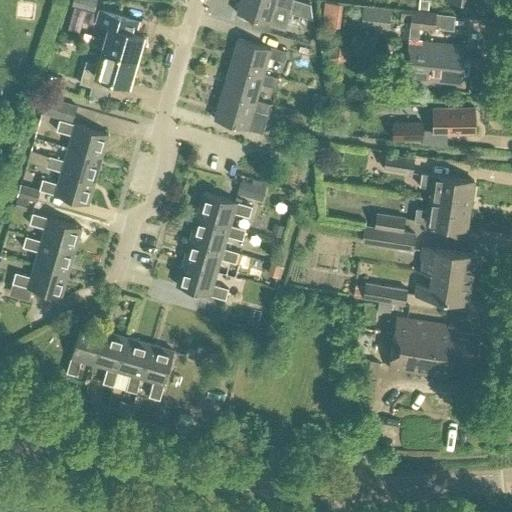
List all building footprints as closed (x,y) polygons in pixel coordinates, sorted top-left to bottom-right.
[(302,0),(239,0),(236,11),(271,20),(276,2),(300,8),(302,0)] [(340,26),(343,3),(325,0),(322,24),(340,26)] [(363,5),(362,14),(389,17),(390,8),(363,5)] [(103,48),(138,57),(145,32),(127,27),(130,14),(102,6),(98,19),(110,23),(106,36),(94,33),(91,44),(103,48)] [(435,28),(437,11),(412,8),(410,25),(411,25),(410,37),(408,37),(404,75),(428,77),(429,72),(441,73),(440,80),(460,82),(464,43),(419,38),(420,27),(435,28)] [(263,73),(264,72),(268,55),(284,59),(286,50),(271,45),(270,47),(237,37),(230,64),(263,73)] [(131,82),(138,57),(103,48),(99,61),(87,58),(81,81),(92,83),(91,88),(108,93),(113,77),(131,82)] [(256,100),(256,98),(261,81),(276,86),(279,76),(264,72),(263,73),(230,64),(222,91),(256,100)] [(44,81),(59,85),(61,76),(46,72),(44,81)] [(271,103),(256,98),(256,100),(222,91),(215,117),(248,127),(253,108),(268,113),(271,103)] [(329,94),(328,105),(343,107),(344,96),(329,94)] [(73,120),(77,103),(47,95),(42,112),(73,120)] [(433,103),(433,112),(434,125),(446,125),(446,129),(474,129),(473,105),(460,105),(460,103),(433,103)] [(73,146),(102,154),(109,131),(60,117),(57,128),(76,134),(73,146)] [(312,119),(310,127),(321,129),(322,121),(312,119)] [(393,138),(424,138),(423,121),(393,121),(393,138)] [(65,169),(96,178),(102,154),(73,146),(69,159),(50,154),(47,164),(65,169)] [(412,172),(415,156),(386,151),(383,167),(412,172)] [(89,202),(96,178),(65,169),(62,182),(43,177),(40,188),(89,202)] [(431,195),(471,201),(475,178),(422,170),(420,183),(432,185),(431,195)] [(241,179),(238,192),(262,198),(266,186),(241,179)] [(37,199),(40,188),(40,187),(21,182),(17,194),(37,199)] [(198,213),(232,222),(235,210),(250,214),(253,203),(204,189),(198,213)] [(468,226),(471,201),(431,195),(429,206),(417,205),(415,218),(468,226)] [(46,239),(76,248),(83,224),(33,210),(30,221),(49,227),(46,239)] [(375,225),(404,229),(405,215),(376,211),(375,225)] [(247,226),(232,222),(198,213),(191,236),(225,245),(228,233),(244,237),(247,226)] [(272,222),(269,234),(280,237),(283,225),(272,222)] [(404,229),(375,225),(364,223),(362,241),(414,248),(416,231),(404,229)] [(39,263),(69,271),(76,248),(46,239),(26,233),(23,245),(42,250),(39,263)] [(184,259),(218,269),(221,256),(237,261),(240,250),(225,245),(191,236),(184,259)] [(420,267),(472,276),(476,252),(437,246),(423,244),(420,267)] [(214,281),(218,269),(184,259),(178,283),(227,297),(230,286),(214,281)] [(269,261),(266,272),(275,275),(278,263),(269,261)] [(62,295),(69,271),(39,263),(35,275),(16,269),(12,281),(62,295)] [(468,299),(472,276),(420,267),(419,269),(433,271),(431,282),(418,280),(416,290),(429,292),(429,293),(468,299)] [(85,297),(111,289),(107,277),(81,285),(85,297)] [(405,302),(408,288),(365,281),(363,295),(405,302)] [(12,285),(1,285),(1,307),(12,307),(12,285)] [(50,330),(72,320),(63,302),(41,312),(50,330)] [(474,363),(479,331),(459,328),(459,324),(397,314),(394,334),(402,335),(401,340),(417,342),(437,346),(436,351),(441,352),(440,357),(452,359),(474,363)] [(95,362),(105,328),(82,321),(67,370),(78,373),(82,358),(95,362)] [(248,323),(245,334),(258,338),(261,326),(248,323)] [(105,328),(95,362),(108,365),(103,380),(114,384),(119,368),(128,334),(105,328)] [(142,375),(151,341),(128,334),(119,368),(131,372),(126,387),(138,390),(142,375)] [(413,369),(417,342),(401,340),(402,335),(394,334),(389,365),(413,369)] [(151,341),(142,375),(153,378),(149,394),(160,397),(175,348),(151,341)] [(450,375),(452,359),(440,357),(441,352),(436,351),(437,346),(417,342),(413,369),(450,375)] [(131,403),(119,400),(116,409),(128,412),(131,403)] [(191,423),(193,414),(180,411),(178,420),(191,423)]
